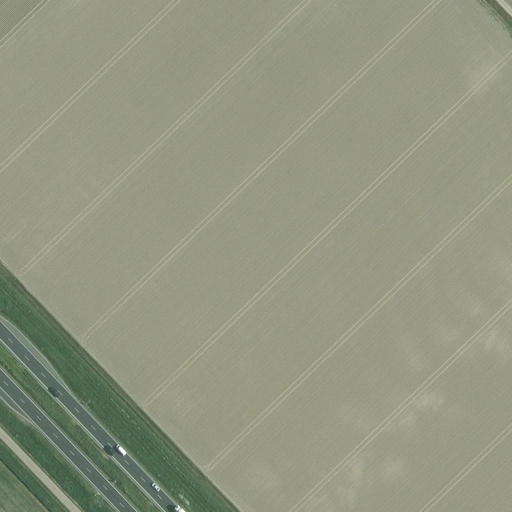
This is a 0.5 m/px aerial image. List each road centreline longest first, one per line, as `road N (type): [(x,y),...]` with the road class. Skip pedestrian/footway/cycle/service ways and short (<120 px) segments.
road 1 (trunk): [(173,511),(0,330)]
road 2 (trunk): [(0,378),(127,511)]
